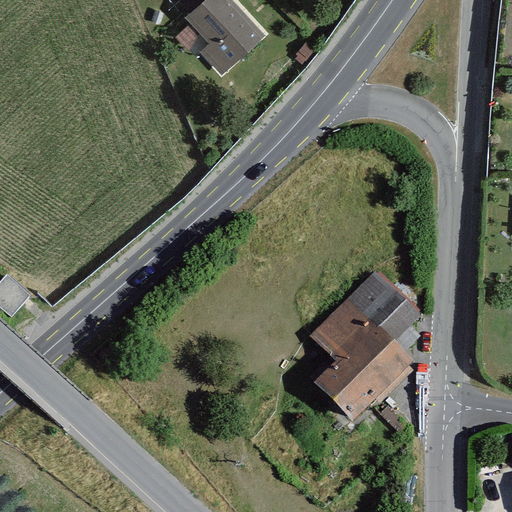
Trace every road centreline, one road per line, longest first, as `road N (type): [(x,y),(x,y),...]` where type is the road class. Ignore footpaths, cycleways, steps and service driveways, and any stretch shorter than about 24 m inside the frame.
road 1 (secondary): [(307,110),(0,392)]
road 2 (unclassified): [(186,511),(0,345)]
road 3 (unclassified): [(445,408),(460,186)]
road 4 (unclassified): [(307,110),(410,110),(442,140),(460,186)]
road 5 (unclassified): [(460,186),(473,0)]
road 6 (secondary): [(391,0),(307,110)]
